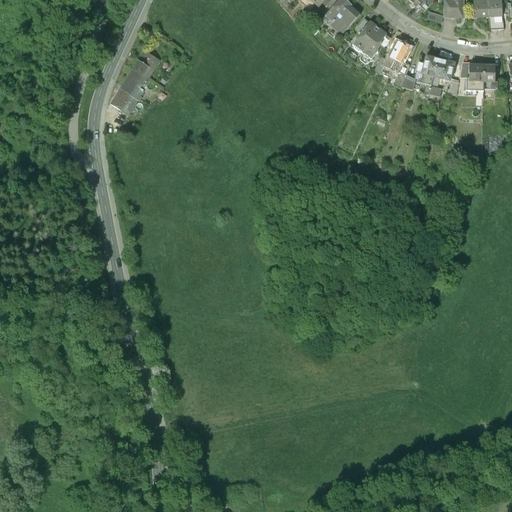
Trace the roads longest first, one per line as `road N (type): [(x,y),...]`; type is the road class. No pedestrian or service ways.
road 1 (tertiary): [(159,511),(156,427),(98,181)]
road 2 (unclassified): [(100,0),(99,31),(71,125),(77,159),(98,181)]
road 3 (tertiary): [(98,181),(93,136),(100,92),(141,0)]
road 4 (unknown): [(355,511),(511,452)]
road 5 (residential): [(376,0),(461,49),(511,49)]
